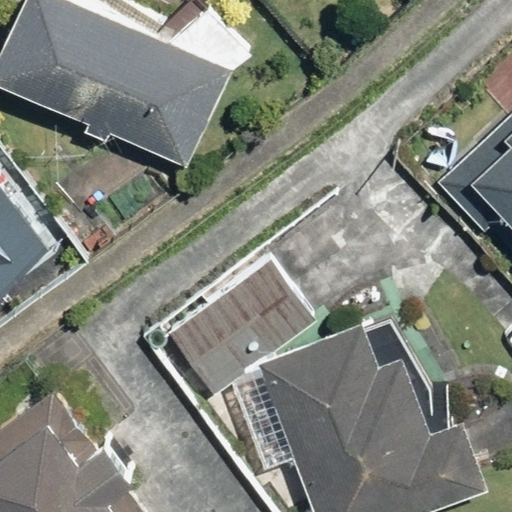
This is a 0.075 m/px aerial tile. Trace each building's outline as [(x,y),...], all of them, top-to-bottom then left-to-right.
[(249,35),(188,2),(165,44),(85,0),(11,0),(0,20),(0,75),(174,171),(229,71),(249,35)] [(511,56),(483,85),(507,111),(488,130),(498,141),(449,189),(511,254),(511,56)] [(0,201),(0,257),(27,238),(0,201)] [(202,392),(303,311),(254,250),(153,332),(202,392)] [(231,375),(263,459),(284,451),(306,511),(392,511),(487,476),(461,408),(424,422),(398,355),(375,364),(359,321),(254,361),(256,366),(231,375)] [(123,478),(50,384),(0,421),(0,511),(143,511),(119,481),(123,478)]
